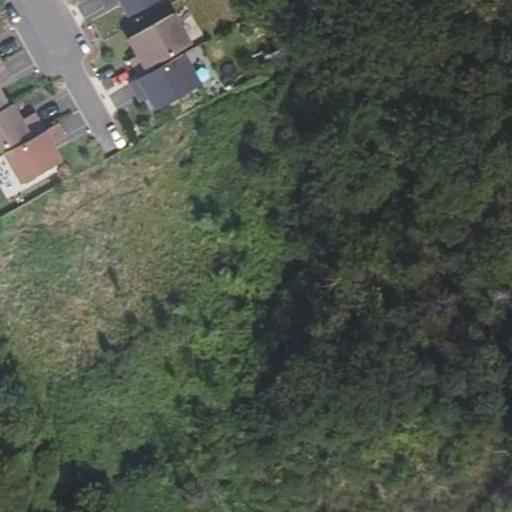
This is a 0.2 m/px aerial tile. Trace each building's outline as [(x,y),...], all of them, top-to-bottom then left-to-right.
[(97,0),(104,11),(117,4),(127,20),(163,0),(97,0)] [(172,17),(126,43),(136,60),(128,64),(135,78),(166,61),(189,48),(172,17)] [(138,82),(129,87),(137,101),(145,96),(148,102),(154,113),(199,88),(182,58),(168,65),(138,82)] [(166,61),(135,78),(138,82),(168,65),(166,61)] [(0,108),(5,106),(0,96),(0,87),(9,82),(2,68),(0,69),(0,108)] [(145,96),(137,101),(140,106),(148,102),(145,96)] [(0,113),(0,153),(12,146),(41,130),(34,116),(20,124),(11,108),(7,110),(0,113)] [(58,122),(66,139),(86,131),(79,113),(58,122)] [(64,141),(56,127),(44,134),(14,151),(4,157),(21,187),(60,165),(50,148),(64,141)] [(44,134),(41,130),(12,146),(14,151),(44,134)]
